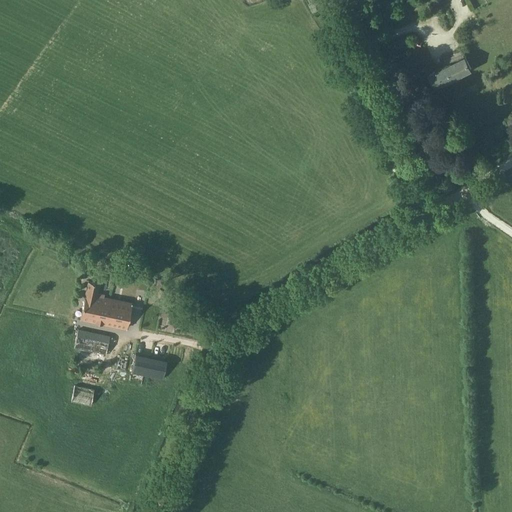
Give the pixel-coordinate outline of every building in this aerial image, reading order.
[(435,87),(470,69),(464,57),(429,74),(435,87)] [(80,319),(104,323),(109,299),(103,297),(104,295),(96,293),(98,283),(88,281),(80,319)] [(126,328),(131,303),(109,299),(104,323),(126,328)] [(78,330),(75,347),(103,353),(102,355),(105,356),(109,336),(78,330)] [(166,360),(135,354),(132,372),(163,378),(166,360)] [(91,405),(94,389),(75,385),(71,401),(91,405)]
